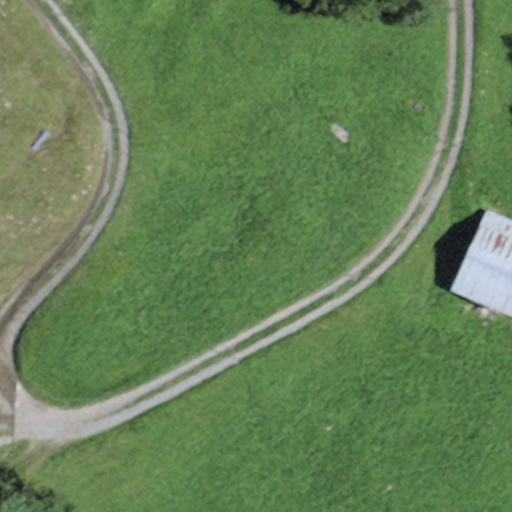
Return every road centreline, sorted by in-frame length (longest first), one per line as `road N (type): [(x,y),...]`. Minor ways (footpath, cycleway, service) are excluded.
road 1 (track): [(458,0),(456,134),(431,195),(390,250),(336,295),(89,425),(56,428),(23,416),(0,383)]
road 2 (track): [(0,351),(13,314),(88,237),(119,137),(92,75),(36,0)]
